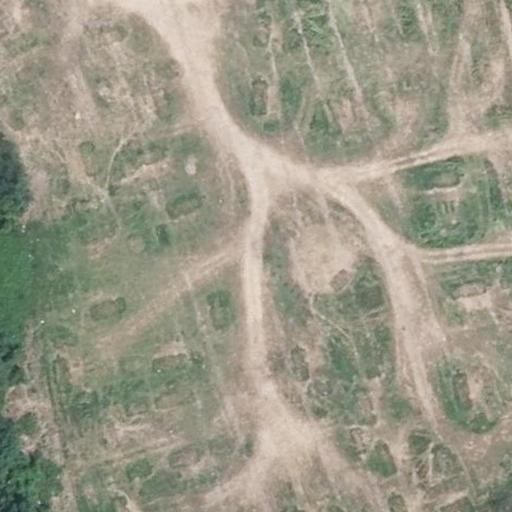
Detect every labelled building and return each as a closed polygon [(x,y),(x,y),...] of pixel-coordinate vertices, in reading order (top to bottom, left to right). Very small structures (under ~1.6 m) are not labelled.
[(511,9),(486,15),(493,49),(511,45),(511,9)] [(246,72),(276,72),(277,40),(246,39),(246,72)] [(27,98),(0,113),(15,142),(43,127),(27,98)] [(460,147),(430,151),(434,184),(464,180),(460,147)] [(57,149),(27,158),(35,183),(64,175),(57,149)] [(94,188),(98,218),(126,215),(122,185),(94,188)] [(369,203),(339,205),(340,237),(371,236),(369,203)] [(135,251),(104,256),(110,287),(141,282),(135,251)] [(433,253),(435,285),(448,285),(446,252),(433,253)] [(339,259),(340,284),(370,282),(369,257),(339,259)] [(36,263),(40,293),(70,289),(66,259),(36,263)] [(185,309),(213,303),(206,268),(178,274),(185,309)] [(485,271),(483,282),(508,286),(510,275),(485,271)] [(306,303),(313,333),(344,326),(337,296),(306,303)] [(511,339),(511,302),(491,299),(485,335),(511,339)] [(361,328),(377,311),(366,301),(351,318),(361,328)] [(410,343),(441,349),(447,317),(416,311),(410,343)] [(154,333),(125,338),(129,368),(159,364),(154,333)] [(88,343),(58,349),(65,381),(95,374),(88,343)] [(373,380),(343,390),(353,419),(382,409),(373,380)] [(269,430),(301,423),(295,392),(262,399),(269,430)] [(218,393),(187,398),(192,428),(224,422),(218,393)] [(100,412),(72,416),(77,447),(104,444),(100,412)] [(347,432),(314,437),(319,467),(351,462),(347,432)] [(166,469),(136,476),(144,507),(173,501),(166,469)] [(431,511),(425,493),(396,502),(398,511),(431,511)] [(254,511),(251,497),(219,505),(221,511),(254,511)]
